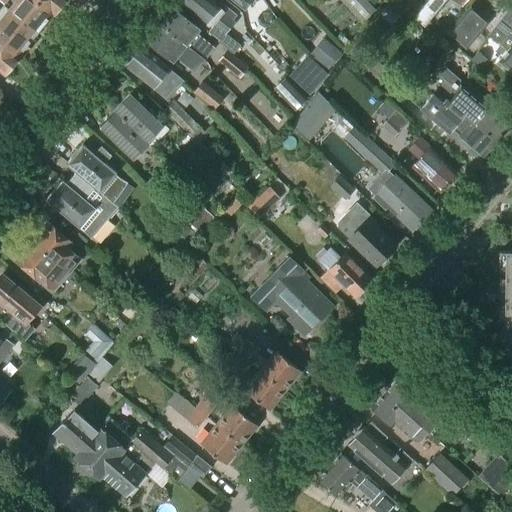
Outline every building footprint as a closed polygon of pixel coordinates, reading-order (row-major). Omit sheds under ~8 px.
[(0,0),(0,1),(38,32),(52,15),(34,0),(0,0)] [(53,16),(65,0),(34,0),(52,15),(53,16)] [(222,4),(219,7),(209,0),(180,0),(179,2),(206,23),(208,21),(214,26),(209,33),(220,42),(225,35),(235,23),(233,21),(237,16),(222,4)] [(250,5),(254,0),(225,0),(243,14),(250,5)] [(341,0),(363,24),(377,10),(371,4),(372,2),(370,0),(341,0)] [(415,18),(424,7),(414,0),(393,0),(415,18)] [(429,0),(424,7),(415,18),(425,27),(446,0),(454,0),(460,4),(463,0),(429,0)] [(205,61),(215,48),(197,34),(201,30),(174,8),(161,25),(205,60),(205,61)] [(466,49),(488,23),(470,8),(448,34),(466,49)] [(4,15),(0,19),(0,41),(18,56),(33,39),(4,15)] [(510,32),(511,30),(511,27),(502,19),(488,36),(499,46),(510,32)] [(205,60),(161,25),(147,42),(174,63),(177,59),(195,74),(205,61),(205,60)] [(511,33),(510,32),(499,46),(507,53),(499,62),(511,73),(511,33)] [(341,53),(322,38),(309,55),(328,70),(341,53)] [(369,68),(379,58),(358,39),(342,58),(362,76),(369,68)] [(19,57),(18,56),(0,41),(0,72),(4,76),(19,57)] [(177,89),(184,81),(169,69),(143,47),(126,68),(158,93),(159,92),(167,98),(176,88),(177,89)] [(239,79),(248,68),(227,50),(218,61),(239,79)] [(479,69),(487,60),(479,53),(471,62),(479,69)] [(313,93),(329,75),(328,74),(323,70),(315,63),(300,81),(313,93)] [(295,111),(307,99),(286,77),(273,89),(295,111)] [(497,142),(449,102),(458,92),(445,81),(420,110),(448,134),(452,130),(484,157),(497,142)] [(214,109),(223,98),(202,82),(193,93),(214,109)] [(461,87),(458,92),(449,102),(497,142),(509,128),(485,107),(484,107),(461,87)] [(168,131),(130,94),(129,95),(132,98),(117,113),(114,110),(114,111),(118,115),(146,142),(152,148),(168,131)] [(209,156),(212,153),(201,143),(208,136),(173,102),(164,111),(188,135),(187,135),(209,156)] [(394,138),(409,122),(396,110),(381,126),(394,138)] [(146,142),(118,115),(103,130),(100,128),(99,128),(133,161),(134,161),(131,158),(146,142)] [(385,175),(395,164),(354,126),(343,137),(385,175)] [(198,167),(209,156),(187,135),(177,146),(198,167)] [(438,191),(456,172),(420,138),(409,150),(419,160),(412,167),(438,191)] [(113,203),(127,183),(119,178),(115,175),(117,173),(83,144),(66,164),(76,173),(100,192),(113,203)] [(100,192),(76,173),(67,184),(63,180),(46,200),(91,239),(118,207),(113,203),(100,192)] [(173,194),(154,175),(144,186),(164,205),(170,197),(173,194)] [(345,201),(354,190),(339,176),(329,186),(345,201)] [(389,184),(381,176),(369,189),(412,230),(431,211),(395,177),(389,184)] [(247,206),(258,218),(279,198),(268,186),(247,206)] [(170,197),(164,205),(177,216),(183,209),(170,197)] [(234,200),(224,210),(230,216),(240,206),(234,200)] [(339,228),(350,238),(350,239),(376,264),(378,262),(383,262),(387,259),(387,253),(394,245),(377,229),(379,226),(370,217),(356,204),(339,223),(339,228)] [(199,237),(215,220),(200,206),(184,222),(199,237)] [(69,274),(81,261),(68,249),(73,245),(49,224),(33,243),(69,274)] [(329,231),(323,225),(316,231),(323,238),(329,231)] [(197,237),(190,231),(184,238),(190,244),(197,237)] [(53,292),(69,274),(33,243),(16,262),(40,282),(40,281),(53,292)] [(340,259),(330,248),(317,261),(355,298),(372,280),(345,254),(340,259)] [(511,252),(500,252),(498,360),(511,360),(511,252)] [(195,257),(190,253),(187,256),(192,261),(195,257)] [(333,307),(301,276),(305,273),(290,258),(252,295),(266,310),(276,301),(292,317),(288,321),(303,336),(333,307)] [(0,318),(25,339),(35,327),(21,316),(33,302),(2,276),(0,277),(0,318)] [(137,312),(146,301),(131,289),(122,300),(137,312)] [(102,352),(112,342),(94,325),(85,335),(93,342),(93,343),(102,352)] [(268,362),(257,353),(259,352),(236,333),(227,345),(239,354),(250,364),(260,371),(260,372),(284,390),(299,371),(276,352),(268,362)] [(0,361),(13,345),(0,334),(0,361)] [(95,360),(102,352),(93,343),(85,351),(95,360)] [(240,376),(250,364),(239,354),(229,367),(240,376)] [(268,410),(284,390),(260,372),(245,391),(268,410)] [(97,386),(86,377),(69,397),(80,407),(97,386)] [(434,417),(431,414),(417,402),(419,399),(397,379),(383,394),(428,433),(439,421),(454,434),(464,422),(444,405),(434,417)] [(0,404),(10,392),(0,382),(0,404)] [(72,382),(66,388),(72,394),(78,387),(72,382)] [(198,429),(207,418),(195,408),(176,393),(166,405),(198,429)] [(428,433),(383,394),(370,409),(393,429),(395,426),(410,438),(415,443),(420,443),(428,433)] [(207,418),(215,407),(203,397),(195,408),(207,418)] [(241,445),(256,425),(233,407),(217,426),(241,445)] [(97,431),(74,411),(54,434),(77,454),(97,431)] [(102,476),(134,439),(109,417),(97,431),(77,454),(74,457),(100,479),(102,476)] [(348,446),(348,445),(347,446),(391,485),(412,461),(370,424),(365,430),(363,429),(362,429),(363,430),(361,432),(358,432),(353,437),(353,440),(348,446)] [(225,464),(241,445),(217,426),(202,446),(225,464)] [(164,448),(142,430),(134,439),(102,476),(125,496),(145,473),(145,472),(153,462),(161,469),(173,455),(185,466),(187,464),(165,447),(164,448)] [(187,464),(195,455),(173,437),(165,447),(187,464)] [(381,511),(392,500),(341,455),(318,481),(337,497),(350,483),(373,503),(370,506),(377,511),(381,511)] [(453,495),(466,480),(440,456),(426,470),(453,495)] [(511,486),(511,466),(507,462),(486,484),(501,498),(511,486)]
